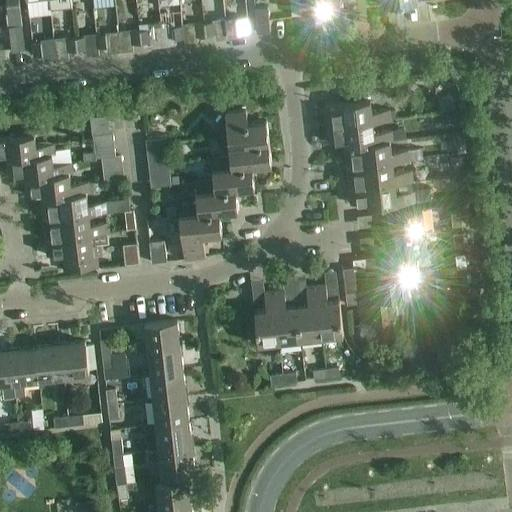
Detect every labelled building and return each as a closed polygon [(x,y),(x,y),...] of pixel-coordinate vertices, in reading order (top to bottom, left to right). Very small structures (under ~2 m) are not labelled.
[(302,0),(304,13),(319,11),(339,9),(338,0),(302,0)] [(19,2),(7,4),(8,12),(20,11),(19,2)] [(257,32),(269,30),(267,6),(254,7),(257,32)] [(213,22),(204,23),(206,35),(214,34),(214,40),(228,38),(226,17),(212,18),(213,22)] [(240,31),(248,30),(247,18),(238,19),(240,31)] [(173,21),(161,22),(162,25),(164,46),(176,44),(175,39),(173,26),(173,21)] [(204,23),(196,23),(197,36),(206,35),(204,23)] [(12,50),(25,48),(22,24),(9,25),(12,50)] [(175,39),(184,38),(183,25),(173,26),(175,39)] [(148,29),(140,30),(141,42),(149,42),(148,29)] [(140,30),(132,31),(133,43),(141,42),(140,30)] [(98,47),(107,46),(105,34),(97,35),(98,47)] [(84,36),(75,37),(76,49),(85,49),(84,36)] [(75,37),(67,38),(68,50),(76,49),(75,37)] [(33,55),(43,54),(41,41),(32,42),(33,55)] [(452,94),(440,95),(441,109),(454,107),(452,94)] [(329,125),(390,118),(389,108),(371,110),(370,98),(324,103),(326,121),(329,121),(329,125)] [(228,147),(268,142),(266,120),(247,122),(246,109),(225,112),(227,136),(220,137),(221,148),(228,147)] [(107,112),(91,114),(93,128),(108,126),(107,115),(107,112)] [(461,113),(449,114),(450,128),(463,126),(461,113)] [(346,144),(392,139),(391,129),(374,131),(372,120),(390,118),(329,125),(327,128),(328,142),(346,140),(346,144)] [(403,127),(391,129),(392,139),(405,137),(403,127)] [(52,153),(54,153),(54,148),(53,142),(36,143),(34,128),(16,131),(16,135),(0,136),(0,153),(9,153),(9,156),(9,157),(52,153)] [(159,129),(144,129),(145,169),(160,169),(159,129)] [(464,131),(452,132),(453,145),(465,144),(464,131)] [(348,161),(349,165),(410,158),(409,148),(391,149),(390,139),(392,139),(346,144),(344,147),(346,161),(348,161)] [(212,170),(252,165),(271,163),(268,142),(228,147),(229,147),(230,157),(211,159),(212,170)] [(9,157),(7,160),(8,173),(26,172),(26,176),(69,171),(72,171),(71,160),(69,147),(54,148),(54,153),(52,153),(9,157)] [(462,154),(450,155),(451,167),(463,165),(462,154)] [(351,185),(394,181),(412,179),(411,169),(393,170),(392,160),(410,158),(349,165),(346,168),(348,182),(351,182),(351,185)] [(196,193),(235,188),(254,186),(253,171),(252,165),(212,170),(213,179),(194,182),(196,193)] [(43,195),(86,190),(89,190),(88,180),(70,182),(69,171),(26,176),(24,180),(26,193),(43,191),(44,195),(43,195)] [(396,192),(394,181),(351,185),(349,189),(350,200),(350,203),(368,201),(369,206),(415,201),(414,190),(396,192)] [(219,211),(238,209),(237,201),(235,188),(196,193),(197,202),(178,205),(178,206),(179,215),(179,216),(219,211)] [(429,188),(414,190),(415,201),(430,199),(429,188)] [(89,212),(107,210),(105,199),(87,201),(86,190),(43,195),(41,199),(41,200),(43,213),(46,212),(46,217),(89,212)] [(128,197),(105,199),(107,210),(129,207),(128,197)] [(178,206),(164,208),(165,217),(179,215),(178,206)] [(391,233),(424,229),(422,207),(388,211),(389,222),(371,224),(372,235),(391,233)] [(453,225),(463,224),(461,210),(451,211),(453,225)] [(221,232),(219,211),(179,216),(184,257),(205,255),(202,235),(221,232)] [(48,237),(48,238),(91,233),(109,232),(108,220),(90,222),(89,212),(46,217),(44,219),(45,234),(48,234),(48,237)] [(382,255),(416,251),(427,249),(424,229),(391,233),(392,243),(374,245),(375,255),(382,255)] [(455,247),(465,245),(464,232),(454,233),(455,247)] [(92,243),(91,233),(48,238),(46,240),(47,254),(65,252),(65,256),(63,259),(64,269),(98,265),(96,243),(92,243)] [(151,261),(166,260),(164,238),(149,240),(151,261)] [(124,264),(139,262),(137,241),(121,243),(124,264)] [(351,260),(372,252),(369,243),(348,250),(351,260)] [(366,278),(368,278),(373,277),(375,277),(407,273),(418,272),(416,251),(382,255),(383,265),(365,267),(366,278)] [(458,267),(468,266),(466,253),(456,254),(458,267)] [(407,273),(375,277),(373,277),(375,288),(358,290),(359,299),(403,295),(403,294),(410,294),(407,273)] [(439,290),(448,290),(447,276),(438,277),(439,290)] [(322,337),(316,284),(306,286),(308,304),(297,305),(301,339),(322,337)] [(325,284),(316,284),(322,337),(344,334),(340,300),(327,301),(325,284)] [(280,341),(301,339),(297,305),(286,306),(284,288),(274,289),(280,341)] [(258,344),(280,341),(274,289),(264,290),(266,308),(254,309),(258,344)] [(405,315),(403,295),(359,299),(358,290),(346,291),(347,303),(358,302),(360,320),(375,318),(405,315)] [(375,318),(360,320),(362,337),(377,335),(375,318)] [(145,323),(148,348),(180,344),(177,319),(145,323)] [(110,338),(100,339),(102,353),(111,352),(110,338)] [(85,340),(60,343),(63,376),(89,373),(85,340)] [(38,379),(63,376),(60,343),(35,346),(38,379)] [(148,348),(150,373),(183,369),(180,344),(148,348)] [(25,394),(23,380),(38,379),(35,346),(10,349),(15,395),(25,394)] [(0,383),(2,383),(3,397),(15,395),(10,349),(0,350),(0,383)] [(111,352),(102,353),(103,368),(113,367),(111,352)] [(338,366),(326,368),(327,377),(339,376),(338,366)] [(326,368),(313,369),(314,379),(327,377),(326,368)] [(150,373),(153,398),(186,395),(183,369),(150,373)] [(295,371),(283,372),(284,382),(285,382),(296,381),(295,371)] [(283,372),(270,373),(271,383),(285,382),(284,382),(283,372)] [(225,375),(220,381),(228,388),(234,381),(225,375)] [(115,388),(106,389),(108,403),(117,402),(115,388)] [(153,398),(156,423),(189,420),(186,395),(153,398)] [(117,402),(108,403),(109,418),(119,417),(117,402)] [(83,413),(68,415),(69,425),(84,423),(83,413)] [(68,415),(53,417),(55,426),(69,425),(68,415)] [(33,419),(18,421),(19,431),(34,429),(33,419)] [(156,423),(159,448),(192,445),(189,420),(156,423)] [(18,421),(3,423),(5,432),(19,431),(18,421)] [(121,438),(112,439),(113,453),(123,452),(121,438)] [(192,445),(159,448),(162,474),(195,470),(192,445)] [(123,452),(113,453),(115,468),(125,467),(123,452)] [(3,476),(23,484),(28,471),(8,463),(3,476)] [(156,483),(159,508),(191,505),(189,479),(156,483)] [(117,483),(119,498),(128,497),(126,482),(117,483)]
